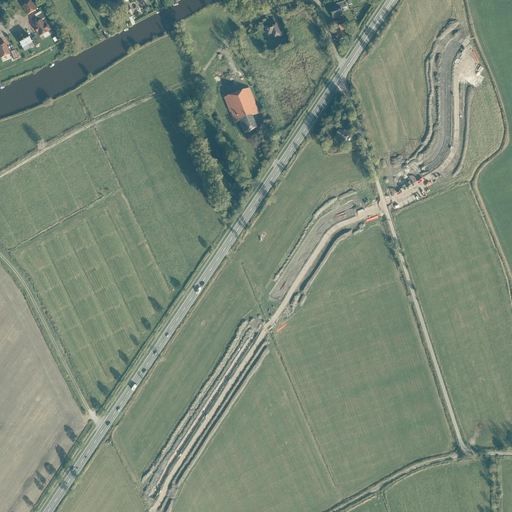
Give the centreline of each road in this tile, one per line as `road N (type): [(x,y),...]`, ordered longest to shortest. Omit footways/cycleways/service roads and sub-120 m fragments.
road 1 (primary): [(48,511),(336,83)]
road 2 (unclassified): [(336,83),(364,139),(464,452),(511,454)]
road 3 (track): [(0,177),(204,70)]
road 4 (track): [(104,427),(23,280),(0,254)]
road 5 (track): [(333,511),(423,464),(464,452)]
